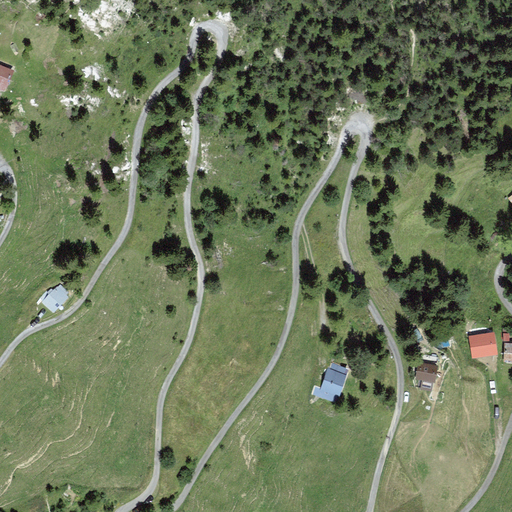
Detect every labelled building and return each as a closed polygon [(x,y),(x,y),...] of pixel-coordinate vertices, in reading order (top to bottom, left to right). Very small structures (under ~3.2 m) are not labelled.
[(14,70),(0,64),(0,88),(5,91),(14,70)] [(69,295),(60,284),(42,299),(51,310),(69,295)] [(497,355),(493,333),(471,337),(475,359),(497,355)] [(432,391),(438,366),(419,362),(416,378),(422,380),(420,388),(432,391)] [(348,369),(333,364),(331,370),(328,368),(321,388),(316,386),(313,394),(333,401),(335,396),(338,397),(348,369)]
